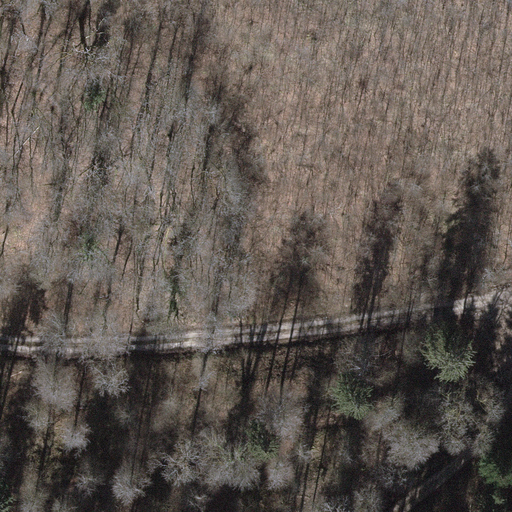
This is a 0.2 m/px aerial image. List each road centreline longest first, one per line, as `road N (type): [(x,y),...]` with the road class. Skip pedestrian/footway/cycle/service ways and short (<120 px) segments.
road 1 (track): [(0,337),(106,342),(296,326),(511,282)]
road 2 (track): [(511,352),(503,397),(432,491),(400,511)]
